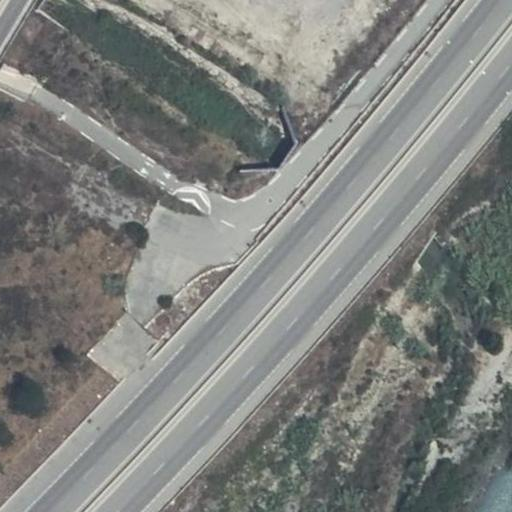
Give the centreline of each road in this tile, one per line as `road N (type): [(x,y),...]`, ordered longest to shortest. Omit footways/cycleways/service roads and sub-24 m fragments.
road 1 (trunk): [(499,0),(381,150),(51,511)]
road 2 (trunk): [(116,511),(419,176),(511,59)]
